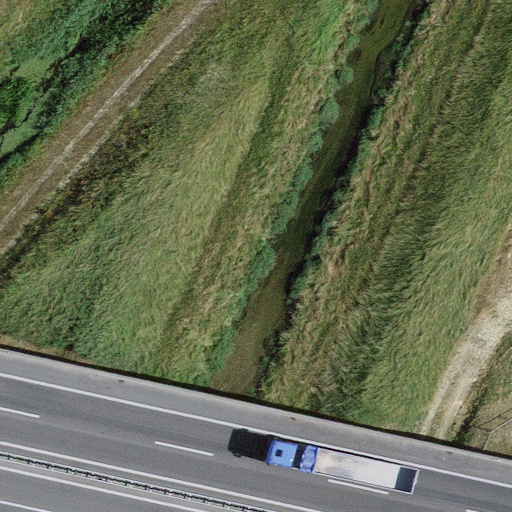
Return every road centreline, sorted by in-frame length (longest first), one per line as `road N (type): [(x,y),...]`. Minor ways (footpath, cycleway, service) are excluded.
road 1 (motorway): [(471,511),(0,409)]
road 2 (track): [(397,511),(470,357),(511,317)]
